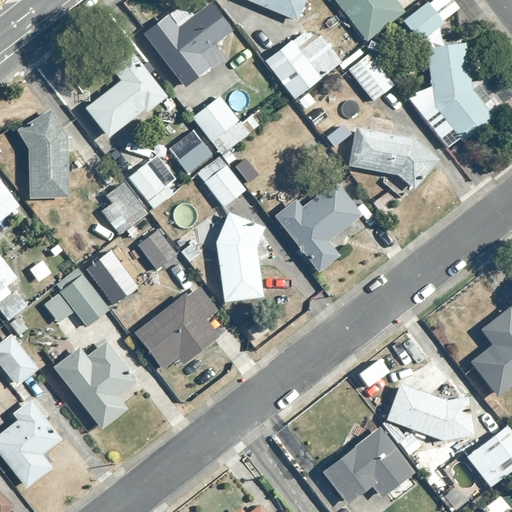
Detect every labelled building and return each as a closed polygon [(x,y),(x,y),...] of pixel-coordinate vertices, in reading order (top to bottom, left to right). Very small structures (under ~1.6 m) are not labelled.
[(306,0),(248,0),(297,21),(306,0)] [(403,11),(394,0),(332,0),(365,41),(403,11)] [(445,22),(428,1),(402,21),(419,42),(445,22)] [(168,15),(143,34),(185,89),(213,67),(203,54),(233,31),(212,4),(179,29),(168,15)] [(340,62),(309,24),(263,61),(294,100),(340,62)] [(472,90),(466,44),(428,49),(436,107),(463,141),(494,117),(472,90)] [(121,81),(86,107),(108,136),(144,110),(146,113),(167,98),(129,47),(108,63),(121,81)] [(392,86),(367,52),(346,69),(371,102),(392,86)] [(248,135),(217,95),(191,116),(221,155),(248,135)] [(341,117),(334,123),(318,105),(305,116),(331,150),(354,132),(341,117)] [(68,137),(51,109),(18,129),(30,149),(31,198),(70,197),(68,137)] [(415,138),(357,127),(349,166),(398,175),(415,189),(441,159),(415,138)] [(125,176),(146,203),(151,209),(165,198),(160,192),(164,188),(143,162),(125,176)] [(244,191),(224,164),(201,181),(222,208),(244,191)] [(111,202),(97,213),(119,237),(146,212),(107,168),(93,181),(111,202)] [(0,222),(21,206),(0,178),(0,222)] [(296,199),(275,216),(319,271),(340,255),(330,243),(365,215),(337,181),(303,207),(296,199)] [(228,211),(216,241),(224,302),(263,297),(257,248),(265,226),(228,211)] [(175,254),(158,231),(136,247),(153,271),(175,254)] [(0,312),(7,321),(23,309),(6,286),(17,278),(0,256),(0,312)] [(54,285),(58,291),(40,304),(60,332),(72,323),(69,318),(75,314),(85,327),(108,311),(77,268),(54,285)] [(185,292),(133,333),(163,370),(178,358),(183,364),(220,336),(207,320),(219,311),(200,286),(188,295),(185,292)] [(511,386),(511,305),(481,329),(493,344),(471,361),(499,397),(511,386)] [(36,369),(10,334),(0,341),(0,364),(15,385),(36,369)] [(81,347),(55,367),(103,429),(130,409),(120,396),(139,381),(108,340),(88,355),(81,347)] [(401,384),(388,420),(444,441),(475,436),(468,397),(447,401),(401,384)] [(18,420),(0,433),(0,454),(26,489),(53,468),(43,455),(63,440),(31,399),(13,414),(18,420)] [(511,464),(511,435),(501,422),(461,454),(486,485),(511,464)] [(381,427),(323,472),(348,504),(372,486),(382,499),(416,473),(381,427)] [(0,489),(0,511),(8,511),(16,505),(0,489)] [(500,511),(507,506),(496,493),(479,508),(482,511),(500,511)]
